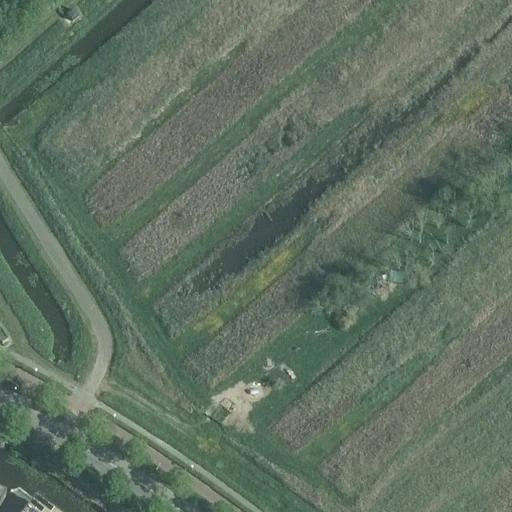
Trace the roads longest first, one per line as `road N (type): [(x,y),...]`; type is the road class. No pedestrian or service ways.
road 1 (track): [(94,382),(166,422),(285,511)]
road 2 (tertiary): [(64,437),(181,511)]
